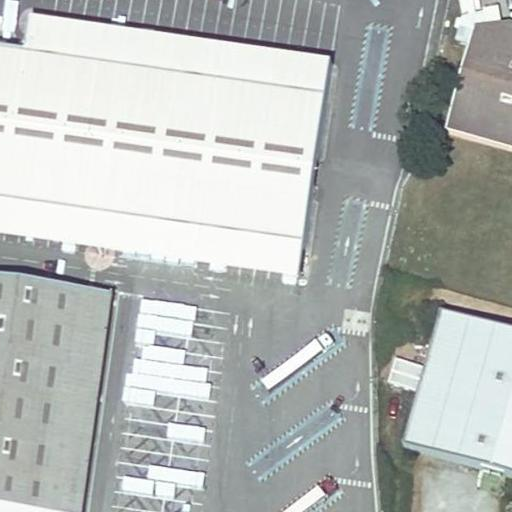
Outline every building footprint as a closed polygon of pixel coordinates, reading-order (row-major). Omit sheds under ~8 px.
[(511,21),(475,29),(448,129),(511,146),(511,21)] [(0,241),(304,287),(336,68),(32,23),(27,58),(0,53),(0,241)] [(0,511),(60,511),(92,300),(0,285),(0,511)] [(511,329),(442,310),(405,444),(511,473),(511,329)] [(388,386),(417,392),(423,366),(394,360),(388,386)]
